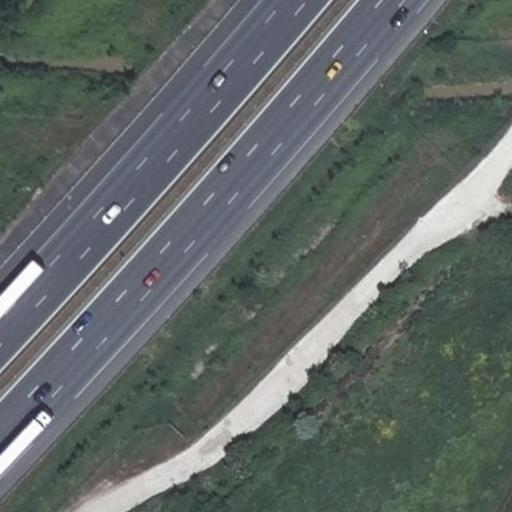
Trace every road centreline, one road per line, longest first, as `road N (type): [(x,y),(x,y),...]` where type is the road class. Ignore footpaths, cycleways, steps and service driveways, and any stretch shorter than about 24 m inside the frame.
road 1 (motorway): [(0,452),(405,0)]
road 2 (motorway): [(296,0),(0,333)]
